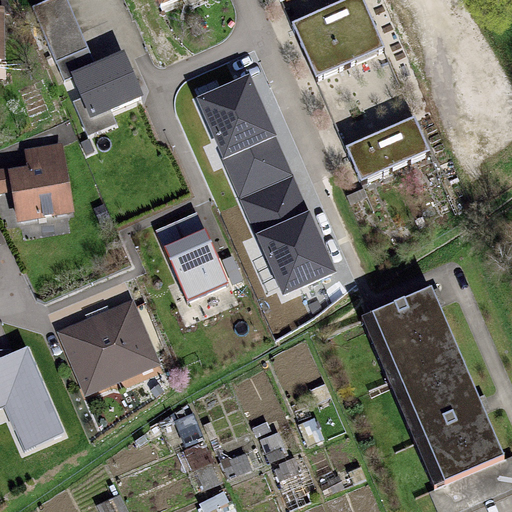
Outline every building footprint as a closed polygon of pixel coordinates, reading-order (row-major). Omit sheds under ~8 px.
[(73,101),(88,135),(116,122),(111,109),(145,95),(125,49),(93,62),(67,0),(46,0),(33,6),(64,79),(72,76),(81,98),(73,101)] [(295,94),(384,56),(359,0),(338,0),(268,30),(295,94)] [(197,96),(283,296),(336,273),(250,74),(197,96)] [(427,167),(407,120),(327,153),(347,200),(427,167)] [(206,228),(164,246),(188,300),(230,282),(206,228)] [(502,461),(428,290),(344,326),(418,497),(429,492),(502,461)] [(133,300),(57,332),(85,397),(161,365),(133,300)] [(0,407),(5,406),(24,450),(64,431),(28,345),(0,348),(0,407)] [(429,492),(437,511),(457,511),(511,488),(511,456),(502,461),(429,492)]
